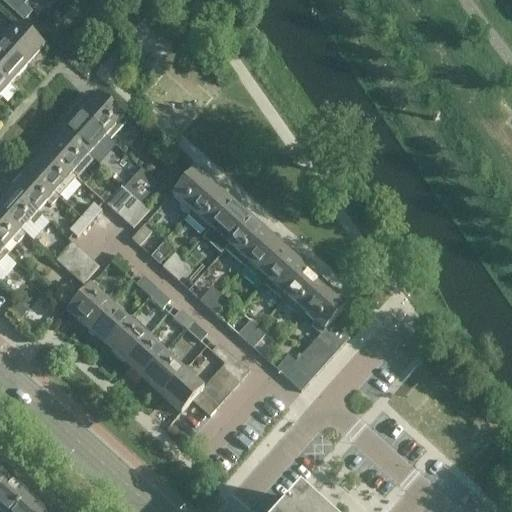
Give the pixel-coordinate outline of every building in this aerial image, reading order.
[(18,0),(0,0),(16,13),(24,5),(18,0)] [(6,31),(0,37),(0,41),(28,67),(45,47),(20,25),(10,35),(6,31)] [(0,75),(11,85),(28,67),(0,41),(0,44),(1,45),(0,46),(0,75)] [(0,97),(11,85),(0,75),(0,97)] [(98,95),(98,96),(81,115),(110,141),(128,122),(98,95)] [(511,128),(507,124),(511,119),(511,114),(504,106),(487,123),(497,133),(503,131),(507,128),(511,132),(511,128)] [(110,141),(81,115),(64,134),(93,160),(94,159),(90,155),(98,146),(103,150),(110,141)] [(93,160),(64,134),(47,153),(77,179),(93,160)] [(77,179),(47,153),(30,171),(60,198),(77,179)] [(214,188),(195,170),(172,196),(183,205),(179,210),(188,218),(214,188)] [(60,198),(30,171),(13,190),(43,217),(44,216),(39,212),(47,203),(52,207),(60,198)] [(108,193),(114,198),(107,205),(116,214),(132,196),(123,188),(122,189),(116,184),(108,193)] [(207,235),(233,205),(214,188),(188,218),(189,219),(198,227),(207,235)] [(43,217),(13,190),(0,204),(0,212),(26,236),(26,235),(22,231),(30,222),(35,225),(43,217)] [(132,196),(116,214),(125,222),(141,204),(132,196)] [(102,211),(101,211),(93,204),(81,218),(89,225),(102,211)] [(141,204),(125,222),(134,230),(150,212),(141,204)] [(252,222),(233,205),(207,235),(208,236),(212,231),(220,239),(217,243),(226,251),(252,222)] [(26,236),(0,212),(0,246),(9,254),(5,250),(13,241),(18,244),(26,236)] [(89,225),(81,218),(69,230),(78,238),(89,225)] [(271,239),(252,222),(226,251),(235,260),(245,268),(271,239)] [(143,228),(131,241),(139,249),(151,235),(143,228)] [(290,256),(271,239),(245,268),(245,269),(249,265),(259,273),(255,278),(263,286),(290,256)] [(73,244),(56,262),(66,270),(81,252),(73,244)] [(9,254),(0,246),(0,280),(2,280),(13,269),(13,264),(6,258),(9,254)] [(66,270),(74,278),(90,260),(81,252),(66,270)] [(169,276),(182,262),(174,255),(161,269),(169,276)] [(124,277),(131,269),(117,256),(110,264),(124,277)] [(309,273),(290,256),(263,286),(264,286),(268,282),(277,290),(274,295),(282,302),(309,273)] [(99,268),(90,260),(74,278),(83,286),(99,268)] [(169,276),(177,283),(189,269),(182,262),(169,276)] [(328,290),(309,273),(282,302),(283,303),(287,299),(296,307),(292,311),(301,319),(328,290)] [(149,299),(156,291),(142,278),(135,286),(149,299)] [(103,292),(94,283),(67,313),(87,330),(113,301),(113,300),(109,304),(99,296),(103,292)] [(207,310),(220,296),(212,289),(199,303),(207,310)] [(347,308),(328,290),(301,319),(311,328),(320,336),(321,337),(324,333),(332,325),(347,308)] [(162,311),(169,303),(156,291),(149,299),(162,311)] [(207,310),(215,317),(227,303),(220,296),(207,310)] [(122,309),(113,301),(87,330),(106,347),(132,318),(131,317),(128,321),(119,313),(122,309)] [(21,321),(30,311),(23,304),(14,314),(21,321)] [(187,333),(194,325),(180,312),(173,320),(187,333)] [(137,330),(141,326),(132,318),(106,347),(125,364),(151,335),(150,334),(146,338),(137,330)] [(245,344),(257,330),(250,323),(237,337),(245,344)] [(200,344),(207,337),(194,325),(187,333),(200,344)] [(349,340),(332,325),(324,333),(341,349),(349,340)] [(245,344),(253,350),(265,337),(257,330),(245,344)] [(341,349),(324,333),(321,337),(320,336),(315,342),(333,358),(341,349)] [(160,343),(151,335),(125,364),(144,381),(170,352),(169,351),(165,355),(156,347),(160,343)] [(333,358),(315,342),(307,351),(325,368),(333,358)] [(232,358),(232,359),(218,347),(211,354),(225,366),(224,367),(242,383),(250,374),(232,358)] [(325,368),(307,351),(299,360),(317,376),(325,368)] [(170,352),(144,381),(162,398),(176,383),(189,369),(187,368),(184,372),(175,364),(179,360),(170,352)] [(291,369),(295,364),(288,358),(276,371),(283,378),(301,394),(309,385),(291,369)] [(317,376),(299,360),(295,364),(291,369),(309,385),(317,376)] [(242,383),(224,367),(216,376),(234,393),(242,383)] [(189,369),(176,383),(162,398),(182,416),(193,403),(201,394),(205,390),(204,390),(194,381),(197,377),(189,369)] [(234,393),(216,376),(208,385),(226,402),(234,393)] [(226,402),(208,385),(204,390),(205,390),(201,394),(218,410),(226,402)] [(218,410),(201,394),(193,403),(210,419),(218,410)] [(0,491),(11,480),(0,470),(0,491)] [(15,511),(29,497),(11,480),(0,491),(0,511),(15,511)] [(46,511),(29,497),(15,511),(46,511)] [(311,511),(299,501),(289,511),(311,511)]
